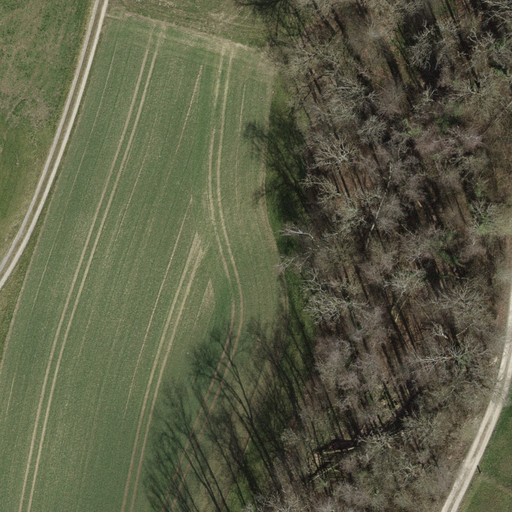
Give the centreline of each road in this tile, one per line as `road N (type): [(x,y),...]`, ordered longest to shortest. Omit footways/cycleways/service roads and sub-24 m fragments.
road 1 (track): [(0,283),(83,92),(105,0)]
road 2 (track): [(449,511),(504,381),(511,321)]
